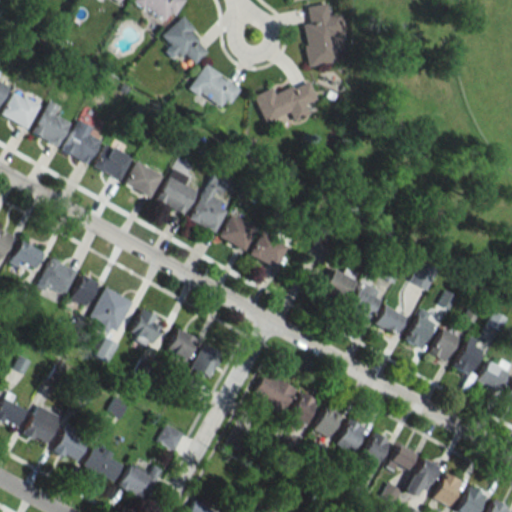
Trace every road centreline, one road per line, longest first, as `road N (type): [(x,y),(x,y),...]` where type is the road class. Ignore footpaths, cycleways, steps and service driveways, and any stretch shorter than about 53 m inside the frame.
road 1 (residential): [(0,173),(511,456)]
road 2 (residential): [(158,511),(265,319)]
road 3 (residential): [(235,0),(268,28),(267,43),(253,54),(234,41),(232,0)]
